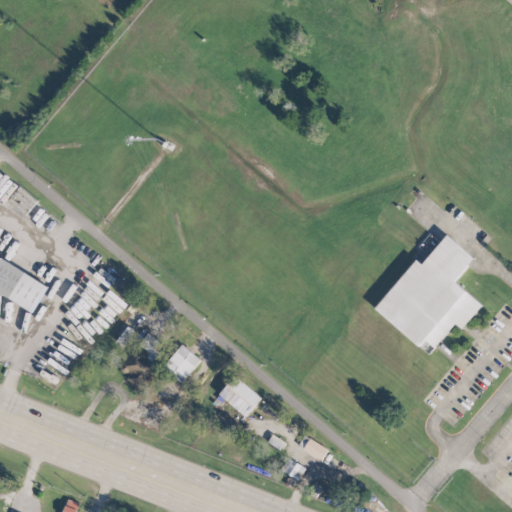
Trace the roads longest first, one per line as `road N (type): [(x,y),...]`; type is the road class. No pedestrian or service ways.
road 1 (residential): [(418,511),(0,146)]
road 2 (primary): [(0,415),(248,511)]
